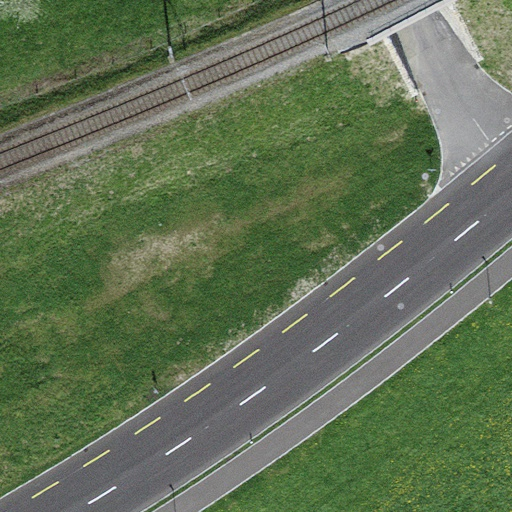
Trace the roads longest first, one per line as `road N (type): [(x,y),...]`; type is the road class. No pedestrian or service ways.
road 1 (primary): [(511,193),(273,383),(75,511)]
road 2 (residential): [(405,0),(511,184)]
